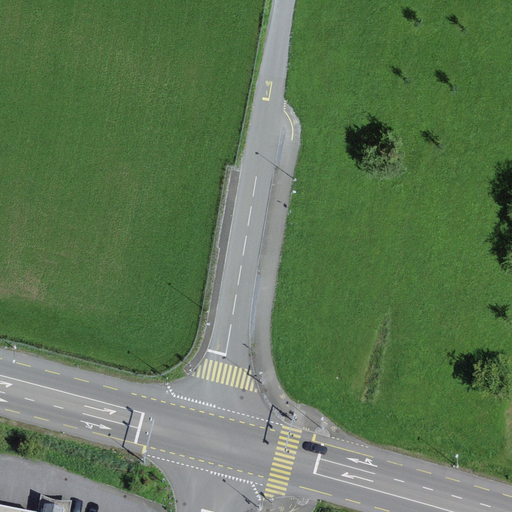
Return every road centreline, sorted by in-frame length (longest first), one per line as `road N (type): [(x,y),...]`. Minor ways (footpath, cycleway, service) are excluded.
road 1 (primary): [(219,439),(466,511)]
road 2 (primary): [(0,381),(219,439)]
